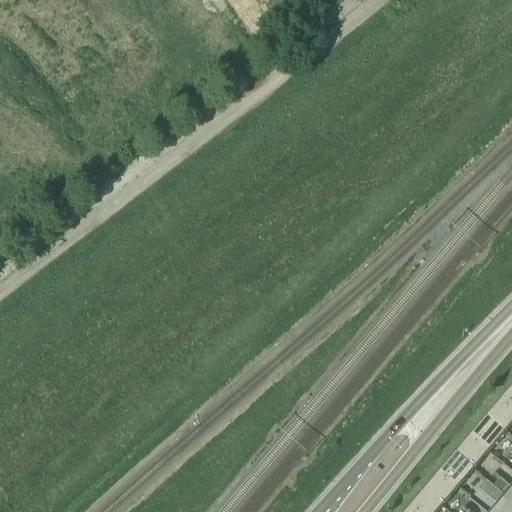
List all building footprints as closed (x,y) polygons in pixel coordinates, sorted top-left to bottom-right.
[(511,386),(501,400),(511,409),(511,386)] [(485,418),(505,435),(511,426),(511,409),(501,400),(485,418)] [(470,437),(489,454),(505,435),(485,418),(470,437)] [(474,472),(489,454),(470,437),(454,455),(474,472)] [(474,472),(454,455),(438,473),(458,490),(474,472)] [(423,491),(443,508),(458,490),(438,473),(423,491)] [(508,487),(499,480),(493,488),(495,489),(502,495),(508,487)] [(502,495),(495,489),(489,496),(497,502),(502,495)] [(423,491),(407,510),(410,511),(439,511),(443,508),(423,491)]
